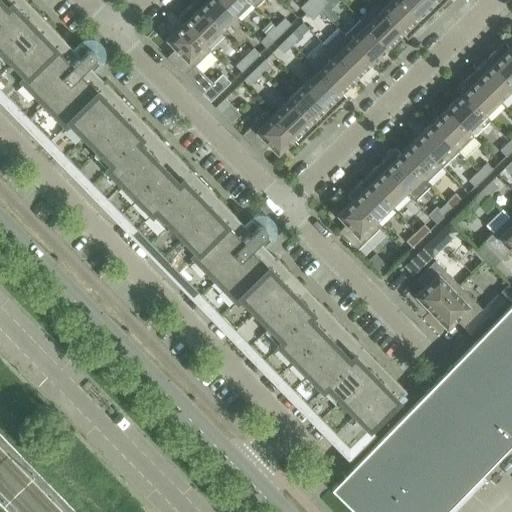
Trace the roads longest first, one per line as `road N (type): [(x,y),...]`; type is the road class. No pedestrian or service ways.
road 1 (secondary): [(0,225),(278,511)]
road 2 (residential): [(284,206),(494,0)]
road 3 (residential): [(284,206),(109,27)]
road 4 (residential): [(426,351),(284,206)]
